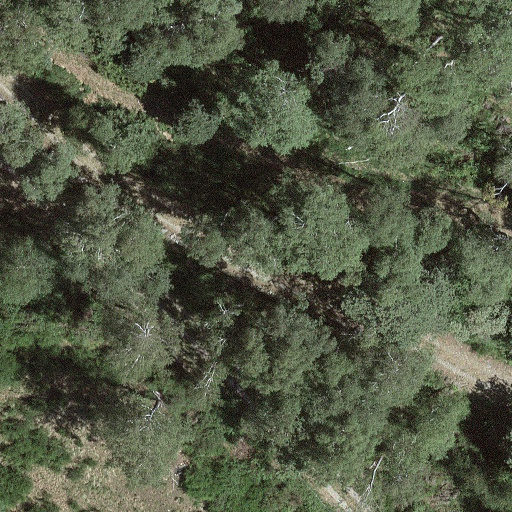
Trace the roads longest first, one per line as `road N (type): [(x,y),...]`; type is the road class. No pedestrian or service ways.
road 1 (track): [(0,94),(26,125),(181,241),(511,398)]
road 2 (track): [(0,148),(179,322),(346,511)]
